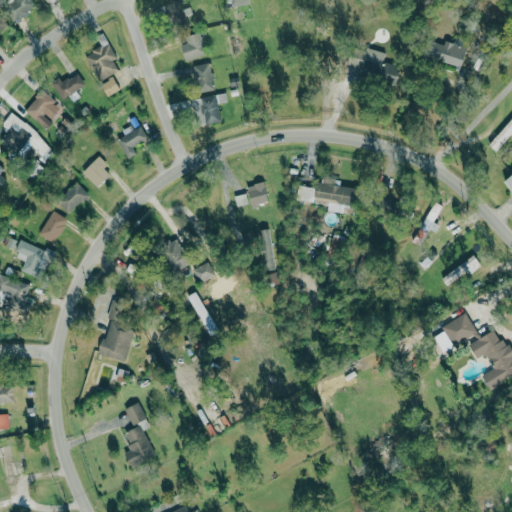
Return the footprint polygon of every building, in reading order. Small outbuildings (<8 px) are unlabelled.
[(35,9),(30,0),(11,0),(4,4),(13,20),(35,9)] [(166,3),(171,28),(193,23),(189,7),(182,8),(180,0),(166,3)] [(206,54),(199,32),(185,36),(187,42),(180,44),(185,61),(206,54)] [(444,45),(434,41),(429,57),(461,67),(467,48),(445,41),(444,45)] [(98,81),(121,70),(107,43),(85,55),(98,81)] [(385,52),(350,46),(346,72),(401,80),(403,66),(383,62),(385,52)] [(196,92),(213,90),(210,63),(193,65),(196,92)] [(85,87),(79,73),(54,83),(60,97),(85,87)] [(107,96),(120,89),(113,77),(100,83),(107,96)] [(44,127),(62,108),(43,90),(25,109),(44,127)] [(192,98),(195,125),(221,122),(219,103),(227,102),(226,94),(192,98)] [(1,126),(5,130),(0,136),(0,141),(17,154),(35,130),(11,112),(1,126)] [(117,139),(127,159),(138,153),(134,145),(148,138),(140,123),(122,132),(124,135),(117,139)] [(110,175),(103,168),(107,164),(99,156),(82,172),(97,188),(110,175)] [(298,185),(296,201),(328,205),(327,211),(355,214),(358,188),(340,185),(340,182),(319,179),(318,188),(298,185)] [(89,193),(76,181),(56,203),(69,215),(89,193)] [(251,206),(268,203),(264,182),(247,185),(251,206)] [(237,206),(248,204),(246,193),(234,196),(237,206)] [(68,219),(52,210),(39,234),(54,243),(68,219)] [(263,271),(273,270),(270,229),(260,229),(263,271)] [(160,245),(170,271),(189,264),(179,237),(160,245)] [(38,267),(47,270),(53,252),(20,240),(14,257),(24,261),(21,271),(35,276),(38,267)] [(441,278),(447,286),(479,263),(474,255),(441,278)] [(192,269),(199,283),(215,274),(208,261),(192,269)] [(267,274),(270,286),(278,284),(276,273),(267,274)] [(125,361),(134,328),(123,325),(127,309),(111,304),(107,318),(109,319),(99,354),(125,361)] [(0,386),(0,403),(13,403),(13,386),(0,386)] [(146,419),(138,402),(124,409),(132,425),(146,419)] [(0,428),(9,428),(8,414),(0,413),(0,428)] [(131,450),(124,453),(130,466),(154,457),(141,425),(124,432),(131,450)] [(2,446),(5,484),(14,484),(10,445),(2,446)]
